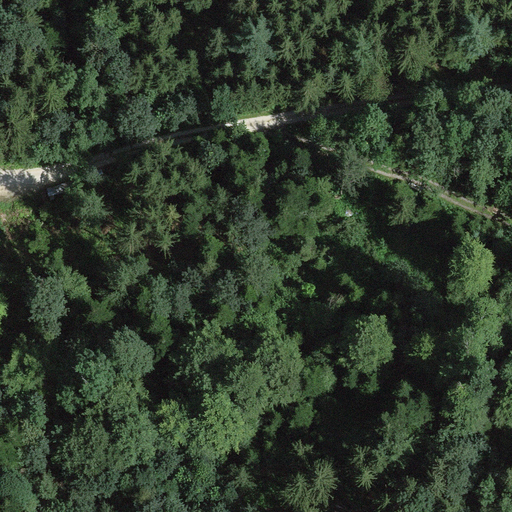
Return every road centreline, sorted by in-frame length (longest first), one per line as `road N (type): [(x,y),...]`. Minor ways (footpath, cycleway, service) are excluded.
road 1 (track): [(511,87),(249,122),(0,179)]
road 2 (track): [(249,122),(511,225)]
road 3 (track): [(0,479),(211,511)]
